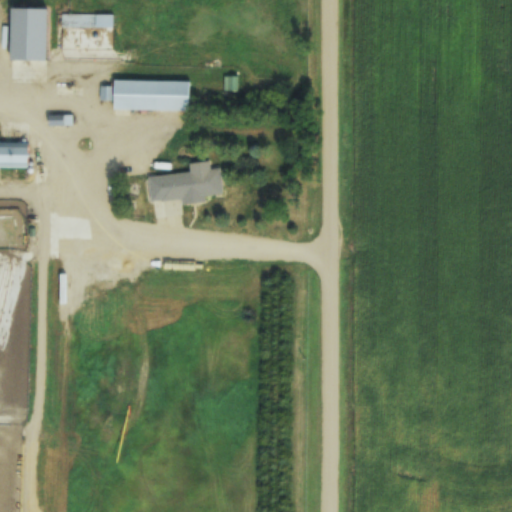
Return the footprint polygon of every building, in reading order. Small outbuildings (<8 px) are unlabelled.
[(13,10),(12,61),(50,61),(50,10),(13,10)] [(62,29),(96,29),(96,16),(62,16),(62,29)] [(192,82),(117,82),(117,111),(192,111),(192,82)] [(0,168),(33,169),(33,143),(0,142),(0,168)] [(160,176),(162,203),(184,200),(184,206),(207,204),(206,198),(225,196),(222,170),(160,176)]
